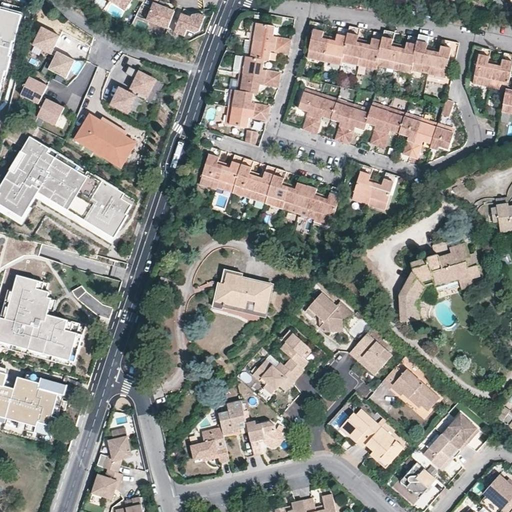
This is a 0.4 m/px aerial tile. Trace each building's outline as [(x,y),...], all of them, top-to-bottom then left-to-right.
[(129,0),(111,0),(124,9),(129,0)] [(168,27),(175,10),(154,1),(147,19),(168,27)] [(0,98),(23,13),(0,6),(0,98)] [(191,16),(182,12),(174,31),(184,35),(187,28),(195,31),(199,29),(205,15),(199,13),(192,13),(191,16)] [(322,24),(316,22),(308,58),(325,61),(330,39),(324,38),(327,25),(322,24)] [(291,43),(292,39),(275,36),(276,27),(253,23),(250,40),(291,47),(291,43)] [(349,29),(342,62),(359,65),(364,43),(358,42),(361,29),(356,28),(350,26),(349,29)] [(51,54),(60,36),(42,27),(33,45),(51,54)] [(341,65),(342,62),(349,29),(343,28),(339,27),(336,41),(330,39),(325,61),(341,65)] [(384,34),(377,66),(394,70),(399,47),(392,45),(395,33),(391,32),(384,30),(384,34)] [(376,69),(377,66),(384,34),(378,32),(374,32),(371,44),(364,43),(359,65),(376,69)] [(418,38),(412,69),(428,73),(433,51),(427,50),(430,37),(425,36),(419,34),(418,38)] [(411,73),(412,69),(418,38),(414,37),(408,36),(406,48),(399,47),(394,70),(411,73)] [(449,41),(443,39),(440,53),(433,51),(428,73),(445,77),(453,42),(449,41)] [(250,40),(247,57),(265,60),(270,61),(272,51),(289,55),(290,51),(291,47),(250,40)] [(486,49),(481,47),(473,83),(490,86),(495,64),(488,63),(491,50),(486,49)] [(66,78),(76,60),(58,51),(49,69),(66,78)] [(507,88),(510,76),(511,67),(511,54),(510,54),(504,53),(501,66),(495,64),(490,86),(506,90),(507,88)] [(239,73),(243,56),(236,55),(233,72),(239,73)] [(243,56),(239,73),(280,80),(281,75),(281,72),(264,69),(265,60),(247,57),(243,56)] [(119,85),(110,102),(127,112),(136,94),(138,90),(147,96),(157,78),(139,69),(138,70),(130,65),(126,71),(135,76),(128,90),(119,85)] [(239,73),(237,90),(254,93),(259,94),(260,85),(278,88),(279,83),(280,80),(239,73)] [(30,76),(21,94),(43,105),(37,116),(55,125),(65,107),(46,98),(45,100),(41,98),(48,85),(30,76)] [(308,112),(303,129),(306,130),(310,132),(322,93),(306,88),(299,109),(308,112)] [(511,89),(507,88),(506,90),(502,111),(511,113),(511,89)] [(230,107),(269,114),(270,110),(271,106),(252,103),(254,93),(237,90),(233,89),(230,107)] [(314,133),(318,134),(323,117),(332,120),(339,98),(322,93),(310,132),(314,133)] [(341,122),(335,140),(338,141),(343,142),(355,104),(339,98),(332,120),(341,122)] [(454,103),(447,100),(442,114),(449,117),(454,103)] [(374,102),(372,109),(367,123),(376,126),(370,143),(373,144),(378,146),(390,108),(374,102)] [(372,109),(355,104),(343,142),(347,144),(350,145),(356,127),(365,130),(367,123),(372,109)] [(250,118),(268,121),(269,118),(269,114),(230,107),(227,123),(248,127),(250,118)] [(406,113),(390,108),(378,146),(381,147),(385,148),(391,131),(400,134),(406,113)] [(406,113),(400,134),(409,136),(403,154),(407,156),(411,157),(423,118),(406,113)] [(110,143),(104,138),(108,132),(111,128),(102,122),(92,115),(75,139),(120,169),(124,163),(136,144),(126,138),(117,132),(114,136),(110,143)] [(104,118),(102,122),(111,128),(117,132),(126,138),(128,134),(104,118)] [(439,123),(423,118),(411,157),(414,158),(418,159),(424,142),(432,144),(439,123)] [(439,123),(432,144),(430,148),(438,151),(440,147),(444,148),(449,150),(456,129),(439,123)] [(111,128),(108,132),(114,136),(117,132),(111,128)] [(244,141),(255,144),(258,131),(247,129),(244,141)] [(135,200),(30,137),(12,168),(0,187),(0,193),(0,212),(19,224),(35,198),(111,243),(128,215),(127,214),(135,200)] [(218,149),(212,147),(200,184),(217,190),(217,187),(224,165),(218,164),(222,150),(218,149)] [(241,157),(235,155),(231,168),(224,165),(217,187),(233,192),(244,158),(241,157)] [(250,174),(255,161),(250,159),(244,158),(233,192),(249,197),(256,176),(250,174)] [(272,167),(267,165),(263,178),(256,176),(249,197),(266,203),(277,168),(272,167)] [(368,167),(363,165),(352,200),(369,205),(376,183),(370,181),(373,168),(368,167)] [(283,185),(287,172),(281,170),(277,168),(266,203),(282,208),(289,186),(283,185)] [(385,210),(397,176),(391,174),(386,172),(382,185),(376,183),(369,205),(385,210)] [(306,178),(300,176),(296,189),(289,186),(282,208),(299,213),(310,179),(306,178)] [(316,195),(320,182),(316,181),(310,179),(299,213),(315,218),(322,197),(316,195)] [(338,188),(332,187),(328,199),(322,197),(315,218),(315,221),(331,226),(342,190),(338,188)] [(511,205),(508,206),(508,203),(497,205),(497,207),(491,208),(493,221),(499,221),(501,231),(511,229),(511,228),(511,227),(511,226),(511,205)] [(459,279),(460,282),(471,279),(480,276),(477,265),(468,268),(465,258),(470,257),(469,254),(466,243),(449,248),(451,253),(439,256),(437,255),(428,257),(428,259),(411,263),(414,271),(400,295),(402,321),(420,320),(419,300),(426,286),(430,284),(434,283),(435,286),(459,279)] [(476,253),(469,254),(470,257),(465,258),(468,268),(477,265),(479,264),(476,253)] [(243,276),(228,272),(225,283),(219,282),(219,286),(214,305),(225,307),(226,304),(247,309),(248,300),(256,302),(254,311),(266,314),(273,284),(243,277),(243,276)] [(38,284),(17,278),(9,306),(5,320),(0,319),(0,320),(0,341),(72,362),(80,335),(75,334),(78,325),(46,316),(48,308),(45,307),(47,300),(48,295),(44,294),(36,292),(38,284)] [(471,279),(460,282),(462,290),(473,287),(471,279)] [(65,284),(72,295),(78,291),(72,280),(65,284)] [(46,287),(38,284),(36,292),(44,294),(46,287)] [(317,314),(320,317),(323,320),(317,326),(324,331),(330,331),(334,326),(343,326),(343,317),(336,311),(339,307),(322,292),(306,312),(313,319),(317,314)] [(89,301),(87,310),(98,316),(110,320),(113,308),(89,301)] [(5,320),(9,306),(4,304),(0,319),(5,320)] [(292,357),(286,364),(299,377),(306,368),(305,367),(308,364),(310,361),(306,358),(314,349),(291,330),(284,338),(288,341),(282,348),(292,357)] [(394,354),(368,331),(353,348),(363,357),(365,354),(381,369),(394,354)] [(353,348),(350,351),(355,356),(377,374),(381,369),(365,354),(363,357),(353,348)] [(299,377),(286,364),(280,371),(277,368),(266,359),(253,374),(266,384),(274,391),(279,385),(282,387),(284,389),(291,380),(294,383),(296,380),(299,377)] [(286,364),(282,361),(277,368),(280,371),(286,364)] [(398,364),(384,380),(392,388),(393,387),(398,392),(401,389),(404,392),(411,398),(415,393),(424,401),(422,403),(431,410),(442,397),(409,368),(405,372),(398,364)] [(9,369),(0,366),(0,416),(6,418),(17,421),(33,426),(32,431),(51,436),(66,385),(41,378),(40,383),(25,379),(18,377),(15,387),(5,384),(9,369)] [(27,374),(25,379),(40,383),(41,378),(27,374)] [(286,391),(294,383),(291,380),(284,389),(286,391)] [(274,396),(282,387),(279,385),(274,391),(266,384),(263,387),(274,396)] [(415,393),(411,398),(420,406),(422,403),(424,401),(415,393)] [(218,411),(221,426),(223,432),(234,430),(233,427),(238,426),(247,424),(246,422),(242,402),(241,398),(226,402),(228,409),(218,411)] [(502,406),(495,418),(500,421),(503,423),(511,430),(511,418),(507,414),(509,411),(502,406)] [(357,442),(363,447),(366,444),(382,427),(361,409),(356,415),(354,413),(343,426),(353,435),(359,439),(357,442)] [(448,438),(462,451),(469,443),(467,441),(471,437),(473,439),(481,430),(461,413),(450,426),(455,430),(448,438)] [(246,422),(247,424),(254,454),(258,453),(263,452),(260,441),(260,438),(264,437),(265,440),(266,443),(272,447),(279,445),(283,440),(282,433),(276,429),(275,424),(270,420),(256,423),(255,420),(246,422)] [(33,426),(17,421),(16,426),(32,431),(33,426)] [(219,461),(229,459),(226,445),(216,447),(214,438),(224,436),(223,432),(221,426),(202,430),(204,441),(191,444),(193,458),(212,454),(217,453),(219,461)] [(443,433),(448,438),(455,430),(450,426),(443,433)] [(404,447),(382,427),(366,444),(369,447),(374,451),(389,464),(404,447)] [(426,453),(441,466),(453,453),(456,455),(457,457),(460,454),(462,451),(448,438),(443,433),(426,453)] [(113,462),(122,460),(132,457),(127,437),(109,441),(112,456),(113,462)] [(389,464),(374,451),(371,454),(386,468),(389,464)] [(453,453),(441,466),(444,469),(456,455),(453,453)] [(104,469),(108,470),(118,473),(120,469),(120,466),(121,464),(113,462),(112,456),(107,457),(104,469)] [(436,479),(418,462),(401,480),(413,492),(414,492),(425,491),(429,487),(436,479)] [(118,482),(121,483),(122,479),(124,475),(118,473),(108,470),(106,478),(99,475),(93,494),(112,500),(115,490),(118,482)] [(485,494),(503,510),(511,500),(511,485),(508,482),(501,476),(485,494)] [(143,511),(140,498),(133,500),(134,504),(135,507),(127,509),(116,511),(143,511)] [(308,499),(304,500),(307,511),(337,511),(335,499),(324,501),(325,505),(326,510),(318,511),(317,507),(315,498),(308,499)] [(307,511),(304,500),(292,503),(293,506),(295,511),(290,511),(290,510),(285,511),(284,511),(307,511)] [(511,511),(511,500),(503,510),(505,511),(511,511)]
